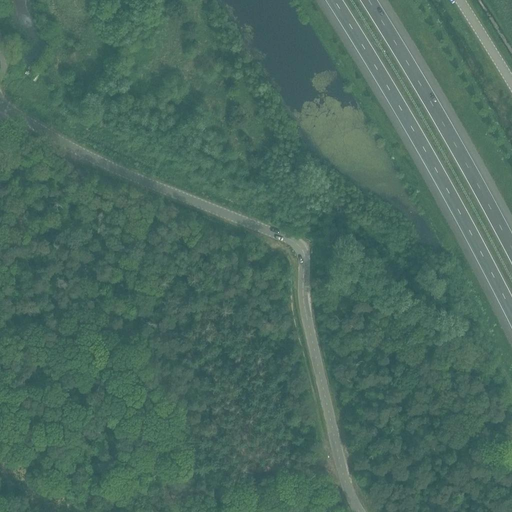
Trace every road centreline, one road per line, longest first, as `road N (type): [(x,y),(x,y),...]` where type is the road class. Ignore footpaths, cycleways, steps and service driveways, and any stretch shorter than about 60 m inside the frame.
road 1 (tertiary): [(352,511),(304,307),(302,249),(94,159),(0,104)]
road 2 (motorway): [(332,0),(511,314)]
road 3 (motorway): [(511,248),(367,0)]
